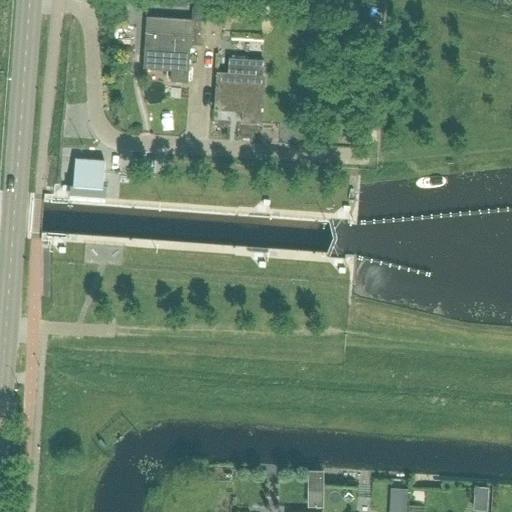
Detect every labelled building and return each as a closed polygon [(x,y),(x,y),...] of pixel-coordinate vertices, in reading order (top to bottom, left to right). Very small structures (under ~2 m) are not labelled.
[(289,19),(290,2),(275,1),(274,18),(289,19)] [(206,46),(207,21),(192,20),(192,34),(146,32),(143,69),(172,71),(171,81),(189,83),(191,45),(206,46)] [(207,21),(206,46),(220,47),(222,22),(207,21)] [(242,122),(260,124),(264,75),(265,61),(230,59),(229,73),(218,72),(215,110),(243,112),(242,122)] [(75,161),(73,184),(73,193),(99,195),(99,186),(103,187),(105,163),(75,161)] [(309,488),(309,489),(322,489),(322,471),(309,471),(309,488)]
